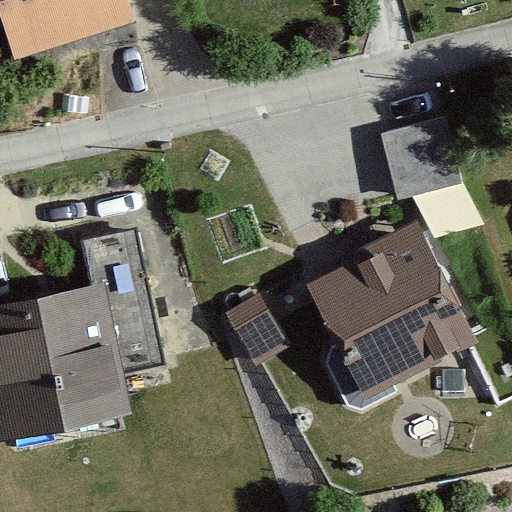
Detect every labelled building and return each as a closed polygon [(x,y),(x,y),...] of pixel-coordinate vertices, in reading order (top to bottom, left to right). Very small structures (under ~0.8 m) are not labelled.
[(115,0),(0,0),(0,51),(120,13),(115,0)] [(440,106),(367,122),(382,192),(456,177),(440,106)] [(405,222),(288,274),(340,392),(457,340),(405,222)] [(78,271),(0,285),(0,422),(120,400),(113,365),(160,356),(135,223),(71,235),(78,271)] [(248,290),(213,312),(242,359),(278,338),(248,290)]
